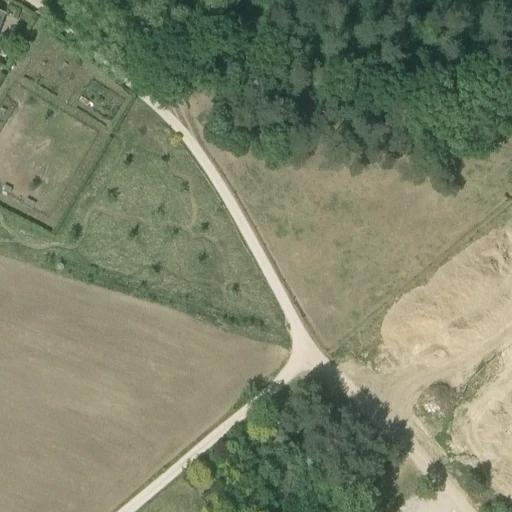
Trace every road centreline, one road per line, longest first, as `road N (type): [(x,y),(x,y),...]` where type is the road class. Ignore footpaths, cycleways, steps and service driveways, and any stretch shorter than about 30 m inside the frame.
road 1 (track): [(464,511),(307,354),(187,142),(35,9),(13,0)]
road 2 (unclassified): [(126,511),(307,354)]
